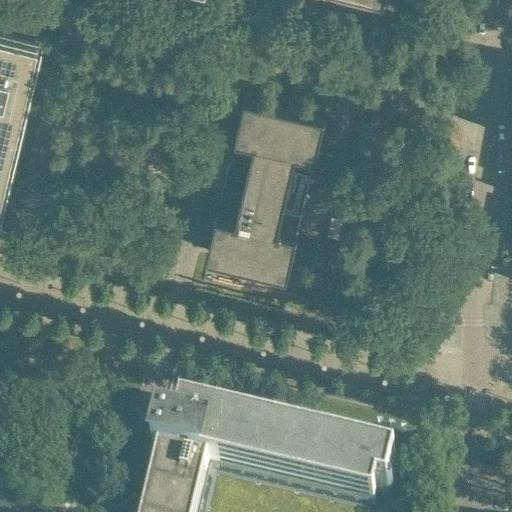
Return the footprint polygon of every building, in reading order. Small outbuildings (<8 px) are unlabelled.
[(6,180),(26,99),(33,68),(39,41),(0,31),(0,207),(5,185),(6,180)] [(201,79),(195,78),(99,55),(99,57),(94,78),(198,103),(203,80),(201,79)] [(246,90),(236,130),(235,132),(237,132),(219,209),(217,208),(210,239),(207,250),(210,251),(288,269),(298,228),(302,209),(283,204),(292,165),(311,170),(316,151),(326,109),(246,90)] [(331,215),(327,235),(340,238),(345,218),(331,215)] [(156,452),(153,451),(152,453),(159,454),(145,511),(366,511),(369,504),(374,506),(378,488),(388,490),(395,458),(181,407),(179,417),(176,427),(160,423),(159,425),(162,426),(156,452)] [(0,511),(31,511),(39,487),(20,482),(19,486),(7,483),(0,481),(0,511)] [(48,490),(42,511),(88,511),(91,500),(48,490)]
